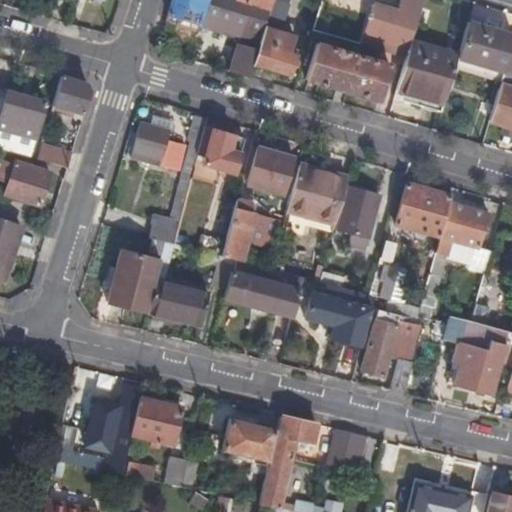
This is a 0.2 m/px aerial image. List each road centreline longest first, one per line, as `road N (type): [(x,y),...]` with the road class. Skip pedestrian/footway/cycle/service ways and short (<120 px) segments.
road 1 (residential): [(43,333),(511,449)]
road 2 (residential): [(120,65),(511,181)]
road 3 (residential): [(120,65),(43,333)]
road 4 (residential): [(0,30),(120,65)]
